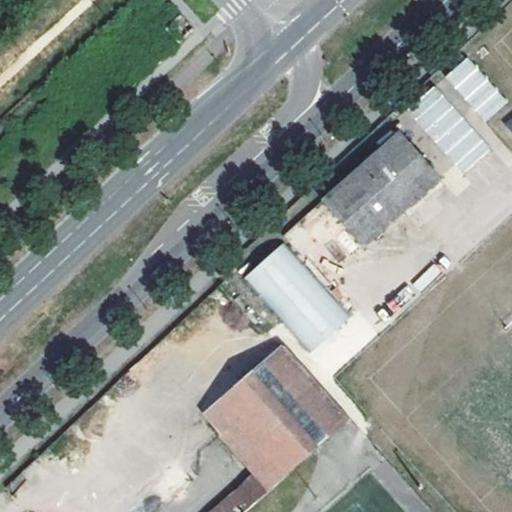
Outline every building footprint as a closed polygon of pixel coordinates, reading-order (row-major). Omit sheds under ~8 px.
[(483,122),(506,102),(467,57),(445,76),(483,122)] [(464,173),(491,148),(433,86),(406,111),(464,173)] [(511,114),(503,123),(511,132),(511,114)] [(401,132),(327,198),(367,241),(441,175),(401,132)] [(284,238),(245,273),(313,347),(353,311),(284,238)] [(243,511),(351,419),(284,344),(206,413),(222,432),(258,473),(212,511),(243,511)]
